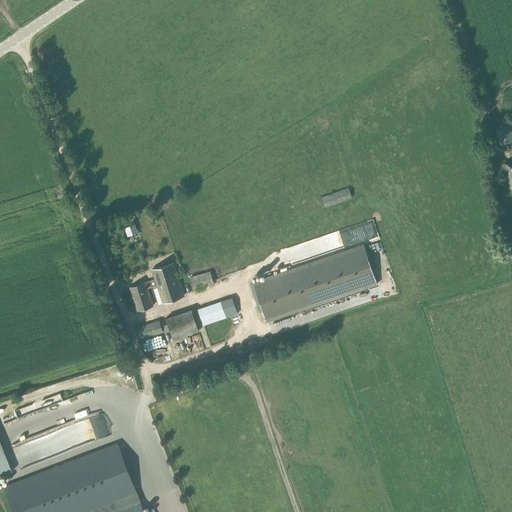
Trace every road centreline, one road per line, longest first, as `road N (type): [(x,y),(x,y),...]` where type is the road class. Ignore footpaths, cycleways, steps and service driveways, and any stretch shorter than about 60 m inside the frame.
road 1 (unclassified): [(291,511),(241,377),(229,373),(162,395),(144,386),(15,38)]
road 2 (unknown): [(144,386),(144,429),(174,511)]
